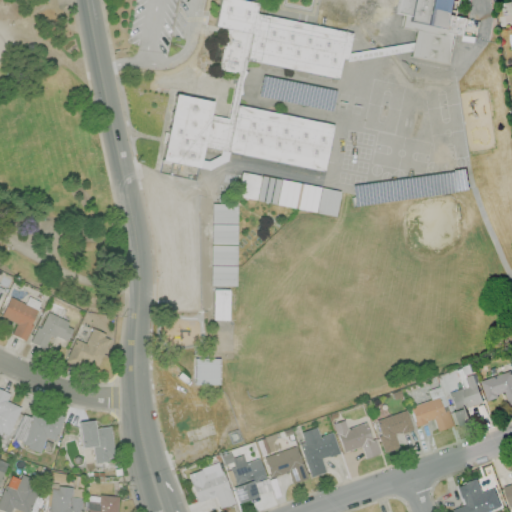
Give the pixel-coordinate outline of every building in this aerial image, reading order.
[(323,169),(331,123),(235,107),(243,61),(337,77),(340,58),(345,59),(350,31),(254,15),(256,4),(233,0),(217,0),(214,26),(224,28),(218,70),(235,72),(227,118),(207,115),(210,101),(171,94),(160,161),(197,167),(200,148),(323,169)] [(448,63),(453,34),(463,36),(466,18),(451,16),(453,0),(395,0),(394,13),(402,15),(400,27),(414,30),(409,56),(448,63)] [(338,191),(240,172),(235,197),(334,216),(338,191)] [(208,264),(233,265),(235,204),(210,203),(208,264)] [(233,286),(234,266),(209,265),(208,285),(233,286)] [(226,320),(227,290),(212,289),(211,320),(226,320)] [(7,297),(0,314),(0,318),(12,324),(8,334),(23,340),(39,302),(26,297),(23,304),(7,297)] [(47,335),(65,341),(71,324),(41,313),(30,344),(43,348),(47,335)] [(83,343),(73,339),(64,360),(77,365),(79,361),(95,368),(108,337),(89,329),(83,343)] [(217,359),(192,358),(192,384),(217,384),(217,359)] [(485,400),(505,394),(508,406),(511,404),(511,371),(479,381),(485,400)] [(482,403),(473,374),(457,379),(460,387),(446,392),(452,411),(449,411),(454,426),(469,421),(465,408),(482,403)] [(408,405),(412,425),(432,420),(434,430),(450,426),(446,410),(440,412),(437,398),(408,405)] [(411,429),(404,409),(372,420),(383,452),(397,448),(393,435),(411,429)] [(39,450),(43,437),(54,441),(61,416),(48,412),(45,420),(19,412),(10,441),(39,450)] [(76,422),(79,448),(90,446),(92,462),(112,459),(109,426),(92,428),(91,420),(76,422)] [(363,458),(378,453),(374,438),(369,440),(364,422),(345,428),(342,420),(331,423),(340,452),(359,446),(363,458)] [(337,453),(331,432),(317,436),(315,427),(299,432),(302,442),(298,443),(307,477),(323,472),(319,458),(337,453)] [(304,479),(295,446),(262,456),(268,477),(287,472),(290,483),(304,479)] [(257,459),(243,463),(241,455),(230,458),(228,453),(220,455),(234,503),(255,497),(251,481),(263,477),(257,459)] [(195,502),(213,497),(217,508),(231,504),(219,463),(186,472),(195,502)] [(0,500),(0,511),(2,511),(8,511),(10,508),(21,511),(26,511),(37,481),(18,475),(14,489),(4,486),(0,500)] [(493,488),(480,493),(476,479),(455,486),(461,505),(449,509),(450,511),(490,511),(500,509),(493,488)] [(511,483),(502,487),(508,507),(511,505),(511,483)] [(47,511),(78,511),(80,488),(49,486),(47,511)] [(114,511),(116,498),(86,494),(83,511),(114,511)]
